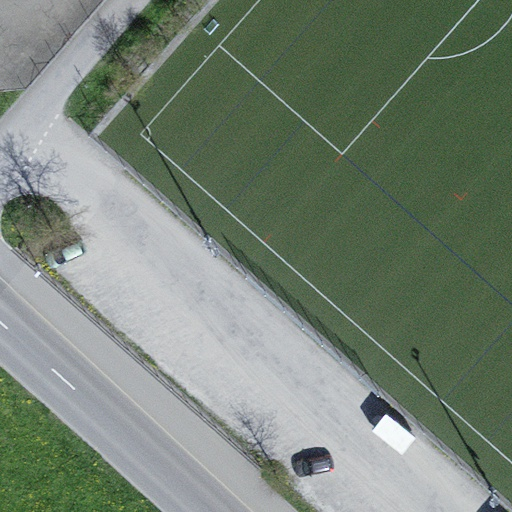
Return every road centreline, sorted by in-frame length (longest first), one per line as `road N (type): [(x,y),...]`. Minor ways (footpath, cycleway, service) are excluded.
road 1 (unclassified): [(201,511),(0,325)]
road 2 (residential): [(0,187),(159,0)]
